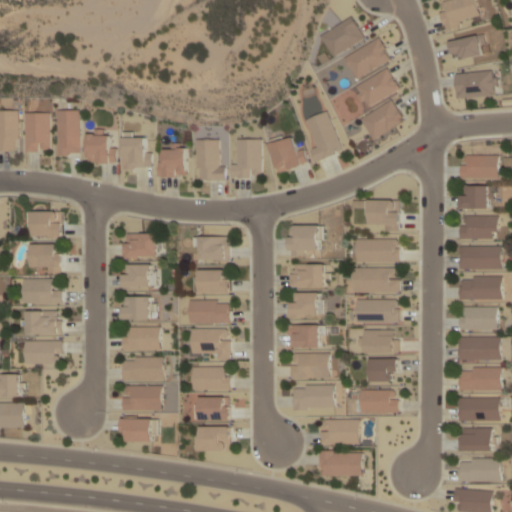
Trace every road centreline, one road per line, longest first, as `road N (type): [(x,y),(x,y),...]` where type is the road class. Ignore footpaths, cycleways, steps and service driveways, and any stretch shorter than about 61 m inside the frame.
road 1 (residential): [(511,121),(440,131),(357,177),(258,207),(185,209),(0,180)]
road 2 (residential): [(400,0),(422,57),(432,135),(430,438),(415,472)]
road 3 (tertiary): [(374,511),(186,475),(0,453)]
road 4 (residential): [(277,443),(263,411),(258,207)]
road 5 (residential): [(79,412),(93,384),(96,193)]
road 6 (tertiary): [(0,489),(178,511)]
